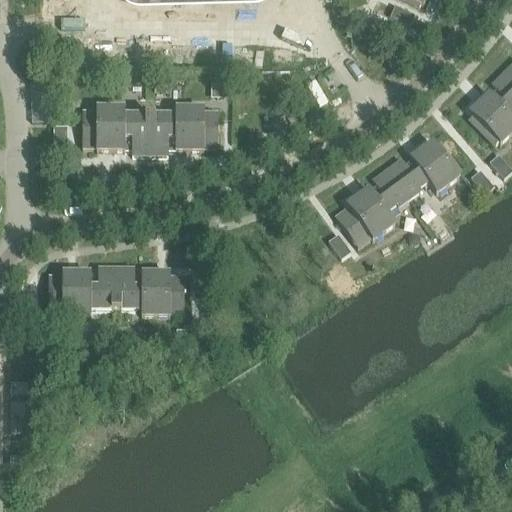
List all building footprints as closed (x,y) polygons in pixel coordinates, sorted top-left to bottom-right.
[(117,0),(118,0),(118,1),(119,1),(119,2),(120,3),(120,4),(121,4),(121,5),(122,5),(122,6),(123,6),(123,7),(124,7),(124,8),(125,8),(126,9),(127,10),(128,10),(129,11),(130,11),(131,12),(132,12),(133,13),(134,13),(135,13),(136,13),(137,13),(137,14),(138,14),(139,14),(140,14),(141,14),(142,14),(180,13),(247,11),(254,11),(255,11),(256,11),(257,11),(258,11),(258,10),(259,10),(260,10),(261,10),(262,9),(263,9),(264,8),(265,8),(266,7),(267,6),(268,6),(268,5),(269,5),(269,4),(270,4),(270,3),(271,3),(271,2),(271,0),(117,0)] [(427,0),(393,0),(419,12),(420,9),(423,10),(427,0)] [(395,11),(391,20),(410,29),(415,20),(395,11)] [(386,29),(382,38),(402,48),(406,38),(386,29)] [(66,58),(86,58),(86,46),(66,45),(66,58)] [(511,117),(511,85),(505,79),(492,91),(496,95),(470,120),(472,122),(469,125),(495,151),(497,148),(499,150),(511,137),(511,122),(510,120),(511,117)] [(59,86),(30,86),(31,127),(60,126),(59,86)] [(233,89),(211,89),(211,103),(233,103),(233,89)] [(132,156),(132,161),(150,162),(150,121),(124,121),(125,115),(96,114),(96,117),(82,117),(82,154),(96,154),(96,156),(124,157),(124,156),(132,156)] [(175,115),(175,121),(150,121),(150,162),(168,162),(168,157),(175,157),(203,157),(204,154),(217,154),(217,118),(204,118),(204,115),(175,115)] [(67,138),(54,138),(54,153),(67,153),(67,138)] [(405,170),(402,166),(382,180),(404,209),(420,197),(418,195),(427,188),(436,199),(458,182),(457,180),(460,178),(438,148),(435,151),(434,149),(405,170)] [(496,162),(489,168),(503,185),(511,178),(496,162)] [(479,175),(471,182),(485,199),(493,192),(479,175)] [(395,211),(397,214),(404,209),(382,180),(373,187),(376,191),(347,212),(348,215),(335,224),(357,253),(370,244),(372,246),(395,229),(386,218),(395,211)] [(338,240),(329,246),(342,264),(351,258),(338,240)] [(90,322),(90,315),(116,316),(116,285),(98,284),(98,280),(91,280),(62,280),(62,282),(48,282),(48,319),(62,319),(62,321),(90,322)] [(134,280),(134,285),(116,285),(116,316),(141,316),(141,322),(170,322),(170,319),(183,319),(184,283),(170,283),(170,280),(141,280),(134,280)] [(16,311),(16,333),(30,333),(30,311),(16,311)] [(182,335),(182,349),(199,349),(199,335),(182,335)] [(31,352),(31,365),(49,365),(49,352),(31,352)]
